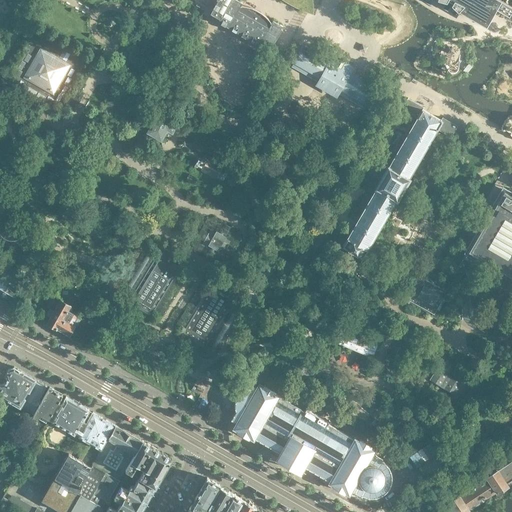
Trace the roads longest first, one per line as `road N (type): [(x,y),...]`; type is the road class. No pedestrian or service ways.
road 1 (tertiary): [(200,442),(13,336)]
road 2 (tertiary): [(200,442),(321,511)]
